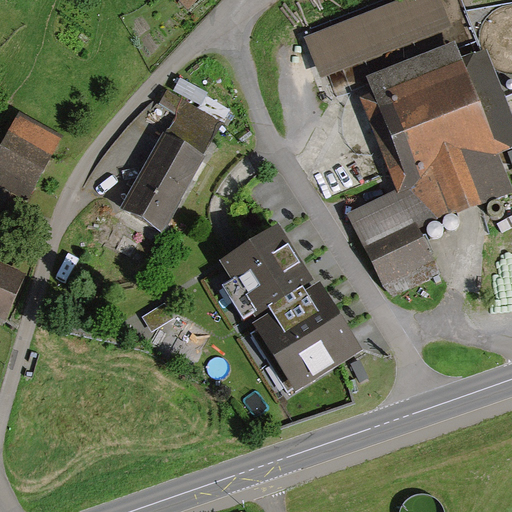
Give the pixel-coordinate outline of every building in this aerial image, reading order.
[(207,0),(173,0),(189,17),(207,0)] [(444,0),(416,0),(308,42),(325,85),(458,34),(444,0)] [(511,155),(511,109),(493,56),(470,65),(463,47),(375,78),(428,228),(511,198),(511,182),(503,159),(511,155)] [(158,232),(221,125),(170,95),(163,106),(181,117),(125,212),(158,232)] [(0,176),(40,194),(64,140),(20,121),(0,164),(0,176)] [(401,190),(351,215),(388,289),(438,264),(401,190)] [(302,397),(370,356),(328,288),(318,294),(315,289),(321,286),(286,230),(227,267),(239,286),(228,292),(250,327),(262,319),(268,327),(254,336),(291,396),(299,391),(302,397)] [(0,318),(11,323),(28,275),(0,265),(0,318)] [(156,334),(177,322),(168,306),(147,318),(156,334)]
